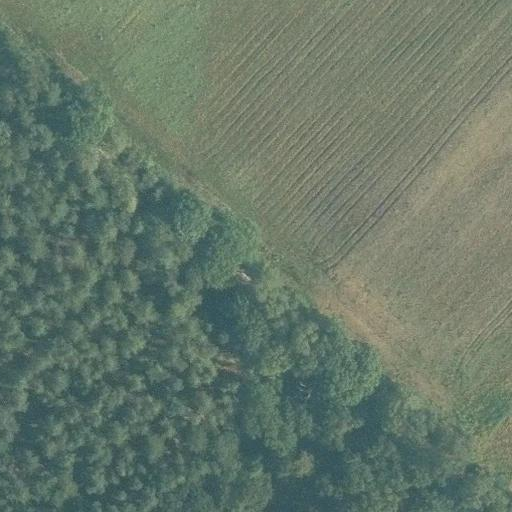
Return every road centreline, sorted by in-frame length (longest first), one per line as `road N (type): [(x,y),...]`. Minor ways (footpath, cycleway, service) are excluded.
road 1 (track): [(503,511),(0,45)]
road 2 (track): [(114,511),(328,349)]
